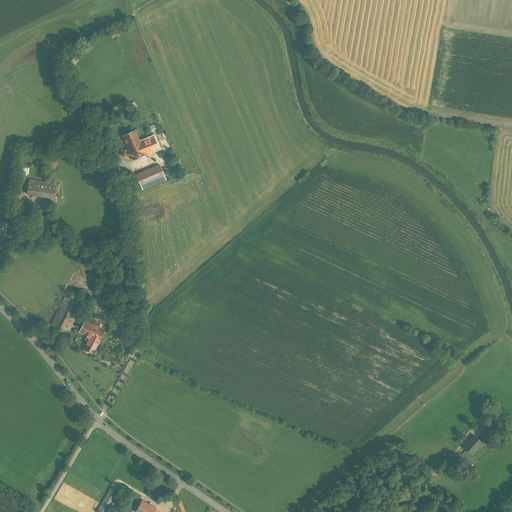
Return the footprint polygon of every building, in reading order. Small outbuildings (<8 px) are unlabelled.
[(134,131),(121,136),(131,160),(159,149),(154,136),(139,142),(134,131)] [(162,133),(156,135),(161,147),(166,144),(162,133)] [(125,177),(117,161),(111,164),(119,180),(125,177)] [(160,165),(136,175),(138,180),(142,190),(166,180),(160,165)] [(56,184),(29,180),(27,194),(54,198),(56,184)] [(50,218),(36,216),(34,232),(48,234),(50,218)] [(11,224),(0,222),(0,237),(9,239),(11,224)] [(112,302),(97,295),(92,305),(107,312),(112,302)] [(76,303),(64,297),(49,326),(62,332),(76,303)] [(79,332),(90,338),(96,325),(99,327),(103,319),(89,312),(79,332)] [(105,330),(99,327),(96,325),(90,338),(84,348),(93,353),(105,330)] [(494,429),(489,425),(481,434),(486,438),(494,429)] [(481,442),(474,435),(464,447),(472,454),(481,442)] [(119,489),(113,485),(99,511),(101,511),(106,511),(109,508),(115,511),(119,505),(112,501),(119,489)] [(152,511),(154,508),(141,501),(135,511),(152,511)]
